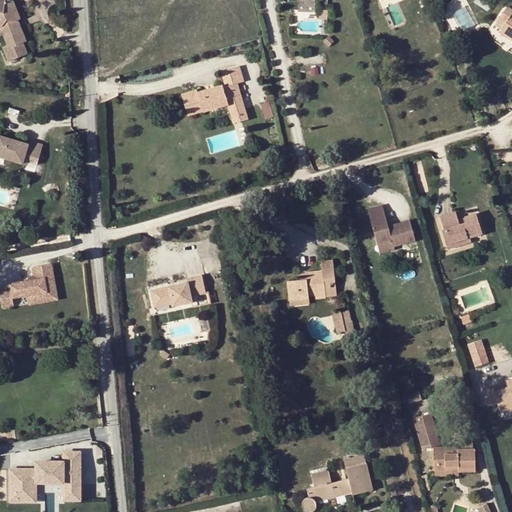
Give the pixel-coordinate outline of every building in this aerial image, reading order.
[(0,0),(0,27),(3,34),(7,45),(2,48),(8,62),(26,55),(22,44),(26,42),(18,20),(20,19),(14,4),(5,2),(4,0),(0,0)] [(511,13),(505,9),(497,20),(504,24),(502,28),(498,33),(511,41),(511,13)] [(504,24),(497,20),(495,23),(502,28),(504,24)] [(334,43),(328,38),(323,43),(329,49),(334,43)] [(240,66),(233,68),(237,85),(242,105),(243,105),(238,84),(244,82),(240,66)] [(237,85),(233,68),(221,72),(226,88),(237,85)] [(197,97),(197,95),(182,99),(187,120),(228,109),(242,105),(237,85),(226,88),(226,91),(224,92),(223,90),(197,97)] [(273,119),(269,103),(260,106),(265,121),(273,119)] [(228,109),(234,129),(249,124),(243,105),(242,105),(228,109)] [(0,137),(0,158),(21,165),(23,159),(37,163),(42,147),(28,142),(27,146),(0,137)] [(19,170),(33,174),(37,163),(23,159),(21,165),(19,170)] [(369,212),(379,247),(393,243),(395,248),(416,242),(411,223),(394,228),(395,231),(390,232),(389,229),(383,208),(369,212)] [(460,225),(458,220),(456,213),(440,218),(443,230),(441,231),(445,245),(460,241),(461,245),(471,242),(470,237),(482,234),(476,214),(465,218),(466,223),(460,225)] [(460,241),(445,245),(447,250),(461,245),(460,241)] [(393,243),(379,247),(381,255),(396,251),(395,248),(393,243)] [(326,294),(326,297),(337,296),(332,260),(321,261),(322,270),(305,272),(305,274),(305,279),(299,280),(286,282),(289,302),(308,299),(308,297),(315,296),(326,294)] [(60,301),(53,263),(32,267),(34,278),(9,283),(10,287),(0,288),(0,299),(2,310),(60,301)] [(151,293),(155,310),(173,307),(173,309),(193,305),(192,299),(207,296),(203,278),(187,282),(188,285),(151,293)] [(340,311),(341,312),(345,331),(345,334),(353,332),(349,309),(340,311)] [(345,331),(341,312),(333,314),(337,333),(345,331)] [(471,324),(469,316),(461,319),(463,327),(471,324)] [(475,366),(490,362),(483,338),(468,343),(475,366)] [(494,390),(483,394),(488,408),(498,405),(501,413),(511,409),(511,387),(508,389),(494,393),(494,390)] [(422,402),(419,391),(406,395),(409,406),(422,402)] [(433,450),(434,460),(438,460),(438,470),(452,470),(452,467),(458,467),(458,469),(475,469),(475,450),(472,450),(472,441),(455,441),(455,447),(441,447),(431,415),(412,420),(421,450),(433,450)] [(379,418),(364,422),(367,430),(381,426),(379,418)] [(33,468),(9,468),(10,502),(36,501),(36,484),(63,484),(64,502),(82,502),(81,452),(62,452),(62,461),(33,462),(33,468)] [(364,455),(344,460),(348,478),(331,483),(328,469),(310,474),(313,486),(305,488),(307,496),(304,497),(304,498),(303,499),(302,501),(301,503),(301,505),(303,509),(305,511),(307,511),(308,511),(312,511),(314,511),(316,510),(317,508),(318,505),(318,502),(317,501),(351,493),(352,495),(372,490),(364,455)] [(438,460),(434,460),(434,476),(458,475),(458,472),(458,469),(458,467),(452,467),(452,470),(438,470),(438,460)] [(490,511),(486,503),(476,508),(477,511),(490,511)]
